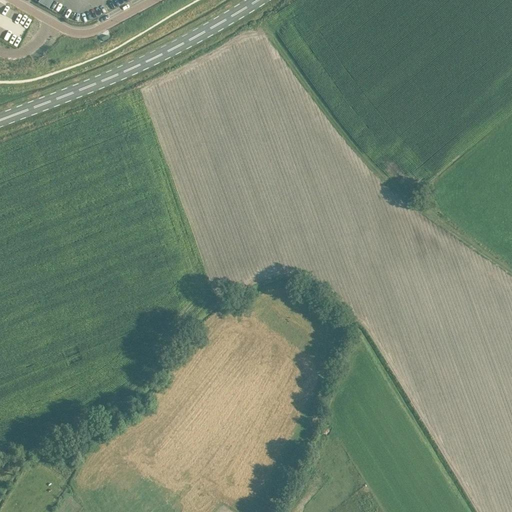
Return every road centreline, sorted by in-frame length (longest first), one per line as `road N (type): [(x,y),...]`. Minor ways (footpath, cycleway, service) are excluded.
road 1 (primary): [(0,120),(130,70),(258,0)]
road 2 (residential): [(12,0),(75,34),(153,0)]
